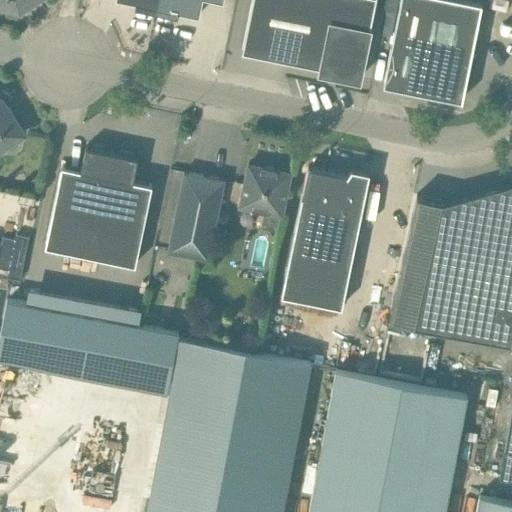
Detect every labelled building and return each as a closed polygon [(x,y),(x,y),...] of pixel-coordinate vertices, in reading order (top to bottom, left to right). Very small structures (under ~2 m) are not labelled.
[(134,0),(136,0),(135,5),(139,6),(140,2),(174,9),(173,13),(178,14),(179,9),(199,14),(201,0),(134,0)] [(360,77),(375,0),(251,0),(242,49),(320,65),(320,69),(360,77)] [(462,98),(482,0),(479,0),(399,0),(383,82),(462,98)] [(0,146),(24,131),(12,114),(14,113),(6,102),(5,103),(1,96),(0,96),(0,146)] [(135,263),(152,182),(133,178),(137,156),(86,145),(81,167),(62,164),(45,244),(135,263)] [(281,213),(290,171),(248,162),(240,204),(281,213)] [(281,292),(341,305),(368,177),(308,165),(281,292)] [(208,258),(224,178),(184,170),(168,249),(208,258)] [(511,176),(441,199),(418,324),(511,341),(511,339),(511,338),(511,397),(499,472),(511,474),(511,176)] [(246,233),(239,261),(261,267),(268,239),(246,233)] [(7,297),(0,333),(0,356),(45,365),(153,385),(170,389),(180,336),(180,334),(178,333),(179,329),(165,327),(7,297)] [(280,511),(310,360),(180,336),(170,389),(146,511),(280,511)] [(443,511),(466,392),(337,367),(309,511),(443,511)] [(511,511),(511,499),(480,493),(476,511),(511,511)]
